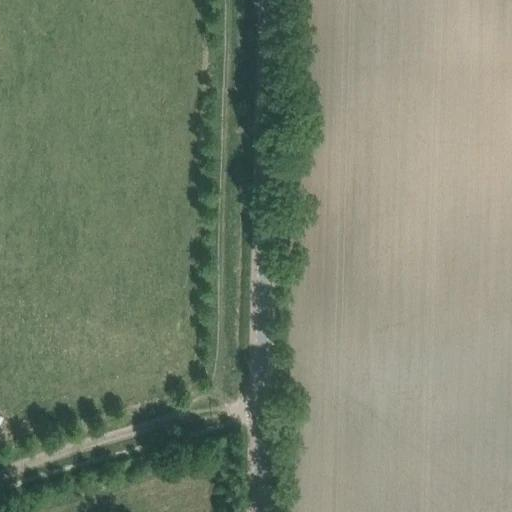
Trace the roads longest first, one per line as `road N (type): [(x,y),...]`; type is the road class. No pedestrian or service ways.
road 1 (tertiary): [(257,511),(273,0)]
road 2 (track): [(0,473),(260,396)]
